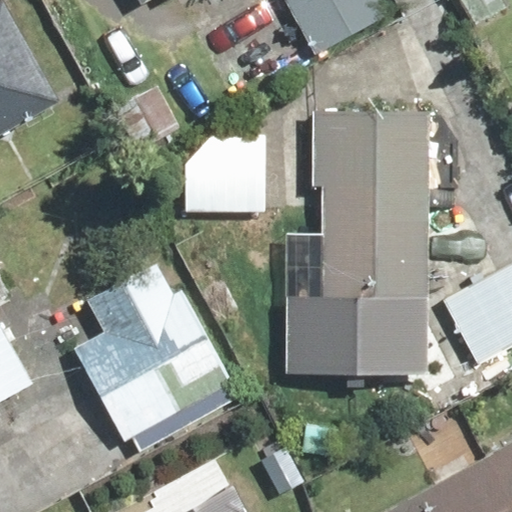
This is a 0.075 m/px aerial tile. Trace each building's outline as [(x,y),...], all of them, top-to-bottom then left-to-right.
[(41,0),(10,17),(2,1),(0,2),(0,138),(58,107),(32,58),(65,40),(43,0),(41,0)] [(133,0),(139,9),(154,0),(133,0)] [(380,0),(282,0),(313,54),(387,11),(380,0)] [(511,8),(506,0),(459,0),(478,32),(511,11),(511,8)] [(291,223),(287,361),(431,366),(439,105),(321,102),(317,223),(291,223)] [(477,363),(511,343),(511,262),(442,301),(477,363)] [(174,295),(157,266),(86,305),(103,336),(71,354),(122,446),(131,441),(136,450),(240,393),(183,290),(174,295)] [(0,407),(31,391),(0,330),(0,407)] [(511,511),(511,442),(382,511),(511,511)] [(254,511),(234,475),(168,511),(254,511)]
